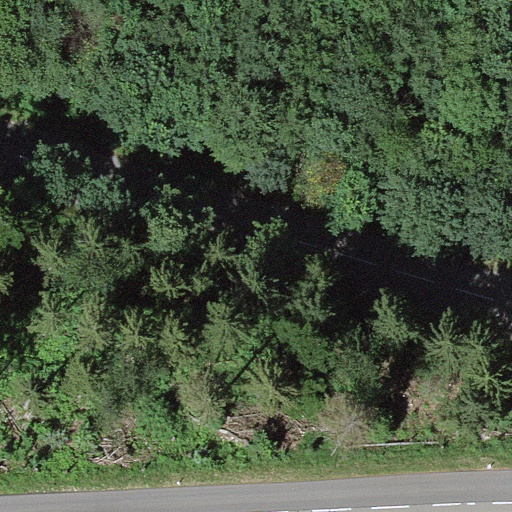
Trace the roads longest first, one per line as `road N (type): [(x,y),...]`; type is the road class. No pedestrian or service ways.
road 1 (tertiary): [(511,306),(0,149)]
road 2 (tertiary): [(247,511),(511,500)]
